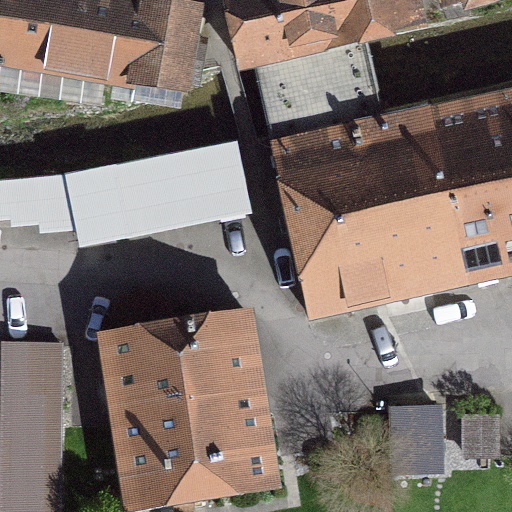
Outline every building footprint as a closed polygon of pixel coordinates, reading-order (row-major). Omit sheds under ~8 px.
[(0,0),(0,87),(103,104),(106,81),(138,85),(139,78),(197,88),(205,43),(200,42),(203,21),(195,19),(196,13),(146,4),(145,9),(94,0),(0,0)] [(364,38),(419,26),(412,0),(225,0),(240,66),(254,63),(364,38)] [(440,0),(443,9),(474,0),(440,0)] [(428,114),(384,124),(364,38),(254,63),(273,147),(269,148),(274,157),(307,317),(467,281),(428,114)] [(511,96),(428,114),(467,281),(511,271),(511,96)] [(68,187),(0,192),(0,215),(12,215),(12,222),(42,220),(42,229),(77,225),(80,240),(246,206),(234,144),(67,178),(68,187)] [(247,315),(104,337),(130,511),(275,488),(247,315)] [(3,344),(1,511),(59,511),(61,344),(3,344)] [(434,409),(390,411),(391,440),(435,439),(434,409)]
